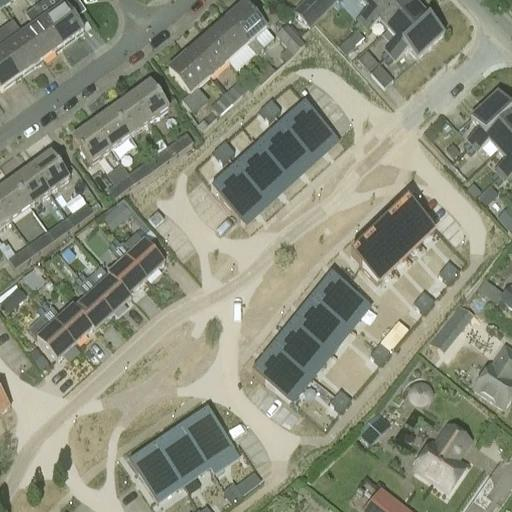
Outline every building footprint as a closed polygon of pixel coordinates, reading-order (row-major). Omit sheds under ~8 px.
[(18,0),(0,0),(0,7),(3,12),(18,0)] [(56,0),(63,9),(42,24),(61,51),(82,36),(73,23),(84,15),(72,0),(56,0)] [(336,0),(308,0),(293,16),(310,33),(340,3),(336,0)] [(356,0),(359,3),(369,14),(357,24),(362,30),(395,0),(356,0)] [(413,6),(407,0),(395,0),(362,30),(367,35),(379,25),(385,32),(413,6)] [(413,6),(385,32),(395,43),(384,53),(389,59),(429,23),(413,6)] [(243,8),(224,25),(246,51),(255,61),(263,53),(254,43),(265,34),(265,35),(279,22),(266,8),(253,20),(243,8)] [(33,31),(22,39),(41,65),(61,51),(42,24),(34,12),(24,19),(33,31)] [(442,37),(429,23),(389,59),(394,64),(406,53),(414,62),(442,37)] [(224,25),(205,41),(228,67),(246,51),(224,25)] [(275,40),(294,60),(305,49),(287,29),(275,40)] [(41,65),(22,39),(2,53),(21,80),(41,65)] [(205,41),(186,58),(209,83),(228,67),(205,41)] [(21,80),(2,53),(0,54),(0,94),(0,95),(21,80)] [(209,83),(186,58),(168,75),(189,99),(181,106),(193,119),(208,106),(197,94),(209,83)] [(260,91),(275,76),(265,67),(250,82),(251,82),(245,89),(248,92),(252,96),(259,90),(260,91)] [(370,79),(384,93),(393,85),(379,70),(370,79)] [(248,92),(245,89),(240,84),(223,100),(231,109),(248,92)] [(172,102),(164,108),(149,87),(130,101),(149,127),(168,114),(177,108),(172,102)] [(511,112),(498,97),(478,115),(469,123),(479,133),(466,144),(472,150),(511,113),(511,112)] [(219,120),(231,109),(223,100),(211,111),(219,120)] [(149,127),(130,101),(110,115),(129,141),(149,127)] [(270,107),(264,112),(274,123),(280,117),(270,107)] [(268,128),(274,123),(264,112),(258,118),(268,128)] [(286,129),(282,134),(313,168),(336,147),(305,113),(286,129)] [(511,141),(511,113),(472,150),(477,156),(489,146),(497,155),(511,141)] [(110,115),(91,129),(109,155),(129,141),(110,115)] [(109,155),(91,129),(71,143),(90,169),(109,155)] [(282,134),(259,154),(290,189),(313,168),(282,134)] [(186,138),(166,153),(172,162),(192,147),(186,138)] [(511,141),(497,155),(505,164),(494,174),(499,180),(511,168),(511,141)] [(224,148),(218,154),(228,164),(234,159),(224,148)] [(172,162),(166,153),(146,166),(153,175),(172,162)] [(222,169),(228,164),(218,154),(212,159),(222,169)] [(240,171),(236,175),(266,209),(290,189),(259,154),(240,171)] [(50,158),(30,172),(49,199),(68,185),(50,158)] [(153,175),(146,166),(127,180),(134,189),(153,175)] [(511,168),(499,180),(500,181),(490,189),(495,194),(504,186),(505,186),(511,179),(511,168)] [(49,199),(30,172),(11,186),(29,213),(49,199)] [(236,175),(213,196),(243,230),(266,209),(236,175)] [(134,189),(127,180),(107,194),(114,203),(134,189)] [(11,186),(0,193),(0,212),(10,227),(29,213),(11,186)] [(124,206),(104,222),(115,235),(134,220),(124,206)] [(66,224),(72,232),(92,218),(86,209),(66,224)] [(404,211),(390,224),(416,251),(430,238),(404,211)] [(0,233),(10,227),(0,212),(0,233)] [(72,232),(66,224),(47,237),(53,246),(72,232)] [(390,224),(376,238),(401,264),(416,251),(390,224)] [(47,237),(28,251),(34,260),(53,246),(47,237)] [(444,273),(463,260),(448,237),(428,250),(444,273)] [(376,238),(362,251),(387,278),(401,264),(376,238)] [(144,246),(131,257),(122,248),(116,253),(146,287),(159,274),(164,270),(144,246)] [(34,260),(28,251),(8,265),(14,274),(34,260)] [(362,251),(348,264),(373,291),(387,278),(362,251)] [(120,267),(108,278),(106,280),(108,282),(109,281),(129,302),(130,302),(146,287),(116,253),(111,258),(120,267)] [(458,278),(449,270),(441,280),(450,287),(458,278)] [(331,280),(311,305),(347,333),(366,309),(331,280)] [(450,287),(441,280),(433,289),(443,297),(450,287)] [(108,282),(98,292),(88,283),(83,288),(113,320),(131,303),(130,302),(129,302),(109,281),(108,282)] [(0,305),(7,314),(26,298),(17,288),(0,302),(0,305)] [(87,302),(75,313),(73,315),(92,335),(94,337),(113,320),(83,288),(78,293),(87,302)] [(511,292),(510,291),(501,304),(511,312),(511,292)] [(433,307),(424,300),(416,309),(426,317),(433,307)] [(311,305),(291,329),(327,358),(347,333),(311,305)] [(426,317),(416,309),(409,318),(418,326),(426,317)] [(51,313),(45,318),(76,350),(92,335),(73,315),(75,313),(72,310),(60,322),(51,313)] [(40,323),(49,332),(35,345),(57,369),(60,365),(76,350),(45,318),(40,323)] [(291,329),(272,353),(307,382),(327,358),(291,329)] [(393,355),(384,348),(376,357),(385,365),(393,355)] [(272,353),(252,377),(288,406),(307,382),(272,353)] [(511,357),(505,353),(491,372),(489,371),(473,394),(503,415),(511,401),(511,357)] [(385,365),(376,357),(368,366),(377,374),(385,365)] [(353,403),(344,395),(336,405),(345,412),(353,403)] [(0,417),(9,412),(0,399),(0,417)] [(345,412),(336,405),(328,414),(337,422),(345,412)] [(374,416),(361,441),(379,451),(392,425),(374,416)] [(207,417),(181,434),(209,475),(235,458),(207,417)] [(303,472),(338,445),(326,430),(299,451),(295,446),(287,452),(303,472)] [(413,474),(446,497),(463,472),(451,464),(457,456),(460,458),(468,446),(446,432),(433,452),(430,450),(413,474)] [(181,434),(155,452),(183,493),(209,475),(181,434)] [(269,455),(289,474),(296,467),(275,448),(269,455)] [(155,452),(129,469),(157,510),(183,493),(155,452)] [(253,477),(239,488),(247,499),(262,488),(253,477)] [(365,511),(400,511),(379,495),(365,511)]
